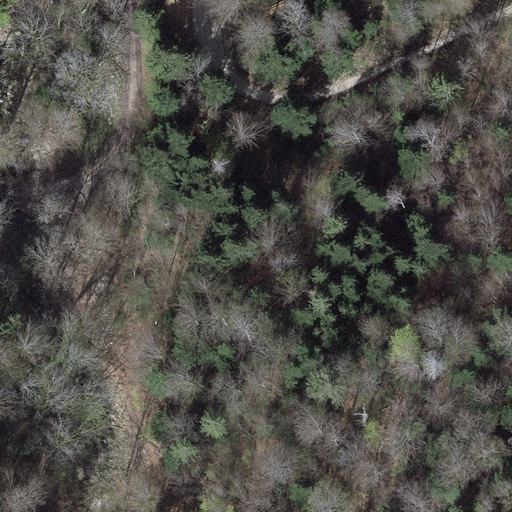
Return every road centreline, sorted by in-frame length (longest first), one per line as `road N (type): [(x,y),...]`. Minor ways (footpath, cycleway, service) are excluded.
road 1 (track): [(207,0),(213,58),(307,87),(511,6)]
road 2 (track): [(144,0),(139,81),(106,150),(51,204),(0,202)]
